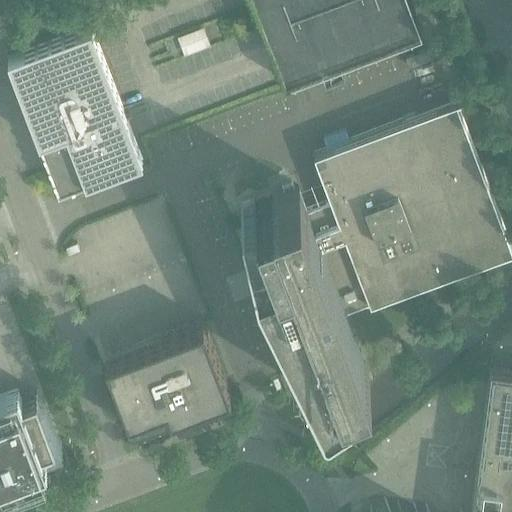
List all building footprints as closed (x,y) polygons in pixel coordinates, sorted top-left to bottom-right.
[(410,0),(254,0),(285,82),(297,77),(311,72),(322,68),(325,77),(324,77),(325,78),(344,70),(343,70),(340,61),(421,30),(410,0)] [(91,25),(7,57),(55,182),(59,191),(72,186),(72,187),(85,182),(138,161),(143,160),(91,25)] [(429,48),(406,57),(409,67),(432,58),(429,48)] [(270,196),(271,198),(265,201),(264,197),(262,197),(264,201),(257,204),(255,199),(254,199),(255,201),(243,203),(242,201),(240,202),(256,266),(321,397),(322,398),(323,399),(324,400),(325,400),(327,400),(329,399),(344,389),(341,382),(369,372),(341,297),(365,288),(370,301),(511,247),(511,243),(456,97),(313,151),(331,199),(307,208),(299,187),(277,195),(272,197),(272,195),(270,196)] [(80,251),(77,243),(66,248),(69,255),(80,251)] [(203,320),(105,357),(132,428),(230,391),(203,320)] [(511,511),(511,369),(493,367),(473,511),(511,511)] [(0,476),(46,459),(41,446),(55,441),(36,391),(22,396),(17,382),(0,388),(0,476)]
